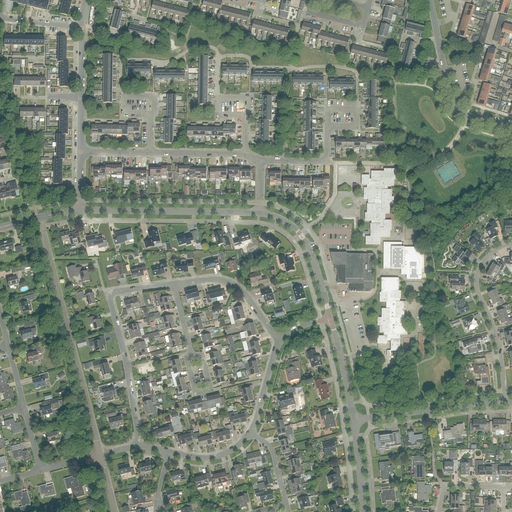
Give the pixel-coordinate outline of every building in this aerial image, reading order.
[(41,0),(35,0),(33,7),(40,9),(42,0),(41,0)] [(42,0),(40,9),(46,10),(48,2),(42,0)] [(214,0),(210,0),(208,7),(209,7),(213,8),(212,12),(214,13),(215,9),(214,9),(217,0),(214,0)] [(62,5),(61,8),(69,10),(70,4),(63,2),(62,5)] [(389,7),(389,4),(381,2),(381,5),(386,6),(385,10),(383,9),(383,12),(392,15),(394,8),(389,7)] [(478,14),(479,11),(473,10),(474,7),(467,4),(465,10),(478,14)] [(288,13),(289,7),(281,5),(280,8),(279,8),(279,11),(280,11),(278,17),(286,19),(288,13)] [(507,15),(508,9),(495,5),(494,8),(499,9),(499,12),(507,15)] [(219,15),(220,15),(224,16),(223,20),(225,21),(226,16),(225,16),(227,8),(221,7),(219,15)] [(61,8),(60,14),(67,16),(69,10),(61,8)] [(114,10),(113,16),(121,18),(122,15),(126,16),(127,13),(114,10)] [(391,20),(392,15),(383,12),(382,14),(384,14),(383,18),(382,21),(390,23),(391,20)] [(471,20),(471,17),(463,15),(462,20),(475,24),(476,21),(471,20)] [(113,16),(111,22),(124,25),(124,22),(120,21),(121,18),(113,16)] [(254,20),(252,29),(256,30),(255,34),(258,35),(259,30),(257,30),(260,21),(254,20)] [(134,34),(137,22),(134,21),(134,22),(133,25),(130,24),(128,32),(134,34)] [(389,25),(390,23),(382,21),(381,24),(380,23),(379,26),(381,26),(380,30),(388,32),(389,25)] [(111,22),(110,28),(118,30),(119,26),(123,27),(124,25),(111,22)] [(303,22),(301,31),(306,32),(305,36),(307,37),(308,32),(307,32),(310,23),(303,22)] [(407,22),(405,30),(409,31),(408,35),(410,36),(413,23),(407,22)] [(263,31),(264,32),(268,33),(267,37),(269,38),(270,33),(269,33),(271,24),(265,23),(263,31)] [(413,23),(410,36),(412,36),(413,32),(417,33),(419,25),(413,23)] [(506,38),(509,25),(504,23),(503,25),(503,28),(502,31),(501,34),(504,35),(503,37),(506,38)] [(142,27),(140,35),(145,37),(149,25),(146,24),(145,28),(142,27)] [(271,24),(269,33),(270,33),(274,34),(273,39),(275,39),(276,35),(275,34),(277,26),(271,24)] [(149,25),(145,37),(151,38),(154,30),(150,29),(151,25),(149,25)] [(313,34),(314,34),(319,35),(318,39),(317,39),(315,44),(318,44),(319,40),(318,40),(320,31),(321,26),(315,25),(313,34)] [(419,25),(417,33),(420,34),(419,38),(422,38),(425,26),(419,25)] [(467,30),(468,28),(460,25),(459,30),(472,34),(472,32),(467,30)] [(277,26),(275,34),(276,35),(280,36),(279,40),(281,41),(282,36),(281,36),(283,27),(277,26)] [(154,30),(151,38),(157,40),(161,28),(158,27),(157,31),(154,30)] [(286,42),(288,35),(287,35),(289,29),(283,27),(281,36),(282,36),(285,37),(284,42),(286,42)] [(387,37),(388,32),(380,30),(379,33),(378,33),(377,35),(378,35),(377,41),(385,43),(386,38),(387,37)] [(324,41),(328,42),(327,47),(329,47),(330,43),(330,42),(332,34),(326,32),(324,41)] [(330,42),(330,43),(334,44),(333,48),(335,49),(336,44),(335,44),(338,35),(332,34),(330,42)] [(335,44),(336,44),(340,45),(339,50),(341,50),(342,46),(341,46),(343,37),(338,35),(335,44)] [(10,45),(10,36),(4,36),(4,42),(1,42),(1,46),(4,46),(4,45),(10,45)] [(402,44),(401,46),(413,49),(415,43),(407,41),(406,45),(402,44)] [(353,45),(350,53),(355,55),(354,59),(355,59),(356,60),(358,55),(357,55),(359,46),(353,45)] [(401,46),(401,49),(404,50),(404,53),(412,55),(413,49),(401,46)] [(362,57),(363,57),(367,58),(366,62),(368,63),(369,58),(368,58),(370,49),(365,48),(362,57)] [(368,58),(369,58),(373,59),(372,63),(374,64),(375,60),(374,60),(376,51),(370,49),(368,58)] [(500,58),(501,55),(496,54),(497,51),(489,49),(487,54),(500,58)] [(374,60),(375,60),(378,61),(377,65),(379,66),(381,61),(380,61),(382,52),(376,51),(374,60)] [(398,58),(398,60),(401,61),(401,65),(409,67),(410,61),(398,58)] [(493,64),(494,62),(485,59),(484,64),(497,68),(502,70),(503,67),(498,66),(493,64)] [(241,63),(241,75),(247,75),(247,73),(249,73),(249,68),(247,68),(247,66),(243,66),(243,63),(241,63)] [(396,67),(395,70),(407,73),(409,67),(401,65),(400,68),(396,67)] [(490,74),(491,72),(482,69),(481,74),(494,78),(495,76),(490,74)] [(482,89),(495,93),(496,90),(491,89),(492,86),(484,83),(482,89)] [(488,99),(489,96),(481,94),(479,99),(492,103),(493,101),(488,99)] [(167,167),(164,167),(164,163),(162,163),(161,176),(167,176),(167,173),(172,173),(172,166),(167,166),(167,167)] [(184,176),(184,167),(181,167),(181,164),(179,164),(179,165),(176,165),(176,171),(177,171),(177,174),(179,174),(179,176),(184,176)] [(100,178),(101,168),(97,168),(97,165),(95,165),(95,166),(92,166),(92,173),(95,173),(94,178),(100,178)] [(254,175),(254,168),(249,168),(249,171),(245,171),(245,180),(251,180),(251,174),(254,175)] [(370,224),(370,231),(370,237),(366,237),(366,244),(380,244),(380,237),(390,237),(390,230),(392,230),(392,221),(385,221),(385,214),(389,214),(390,205),(394,205),(394,198),(392,198),(392,190),(387,190),(387,187),(394,187),(394,180),(399,180),(399,170),(384,169),(384,172),(371,172),(371,179),(369,179),(369,176),(362,176),(362,185),(367,185),(367,188),(364,188),(364,199),(368,199),(368,204),(367,204),(367,213),(365,213),(365,221),(371,221),(371,224),(370,224)] [(275,183),(275,173),(272,173),(272,170),(266,170),(266,177),(270,177),(270,183),(275,183)] [(11,198),(16,197),(15,191),(18,190),(16,182),(8,184),(9,188),(0,190),(0,199),(0,200),(11,197),(11,198)] [(495,229),(498,228),(495,221),(489,224),(491,227),(486,230),(491,239),(498,236),(495,229)] [(71,246),(72,246),(82,243),(78,230),(75,231),(75,232),(70,233),(69,231),(61,233),(63,241),(70,239),(71,246)] [(124,241),(133,239),(131,230),(125,231),(125,232),(116,234),(117,236),(113,237),(115,245),(125,243),(124,241)] [(153,243),(160,241),(157,230),(148,233),(150,241),(144,242),(146,248),(154,246),(153,243)] [(197,244),(200,243),(196,231),(190,233),(191,234),(184,236),(184,234),(177,236),(180,245),(186,243),(187,245),(191,244),(190,242),(196,240),(197,244)] [(241,242),(250,239),(248,231),(237,234),(238,238),(233,240),(235,246),(242,244),(241,242)] [(222,232),(214,234),(217,245),(224,244),(225,247),(230,245),(232,245),(230,238),(228,238),(224,239),(222,232)] [(477,250),(483,245),(479,240),(481,238),(476,232),(471,237),(474,240),(470,243),(477,250)] [(275,248),(280,242),(272,235),(270,238),(265,233),(261,238),(266,242),(267,241),(275,248)] [(89,247),(98,245),(99,249),(108,247),(108,246),(107,241),(106,240),(103,241),(102,236),(98,237),(97,235),(86,237),(89,247)] [(0,248),(1,251),(13,248),(11,240),(0,242),(0,248)] [(384,243),(384,269),(402,269),(404,269),(404,247),(401,247),(396,247),(396,243),(384,243)] [(469,259),(472,254),(467,250),(466,252),(465,251),(464,253),(463,252),(460,249),(461,249),(457,246),(453,250),(457,254),(452,261),(459,265),(460,264),(462,266),(465,266),(467,264),(465,262),(466,261),(467,261),(469,258),(469,259)] [(402,269),(402,274),(407,274),(407,279),(422,279),(422,269),(424,269),(424,255),(422,255),(422,247),(418,247),(404,247),(404,269),(402,269)] [(337,254),(332,254),(333,260),(336,274),(337,274),(337,284),(345,284),(350,284),(350,292),(364,292),(370,292),(372,290),(372,289),(373,282),(373,272),(373,260),(373,255),(364,254),(346,254),(337,254)] [(280,265),(285,264),(287,272),(295,270),(294,264),(293,258),(286,260),(285,255),(279,257),(279,259),(280,265)] [(215,264),(219,263),(217,257),(212,258),(212,260),(204,263),(205,270),(216,267),(215,264)] [(236,265),(239,264),(237,258),(236,258),(236,257),(232,258),(232,260),(232,262),(227,263),(229,273),(237,271),(236,265)] [(188,267),(194,266),(193,260),(186,261),(184,260),(181,260),(180,262),(180,263),(176,263),(177,272),(185,271),(185,272),(188,272),(188,267)] [(164,268),(167,267),(166,261),(160,263),(161,266),(152,268),(154,276),(165,273),(164,268)] [(122,274),(125,274),(123,263),(114,266),(115,269),(107,271),(109,279),(117,277),(118,280),(123,279),(122,274)] [(501,271),(504,267),(498,263),(496,266),(493,264),(490,269),(497,274),(499,270),(501,271)] [(143,271),(146,270),(145,264),(139,265),(140,268),(131,270),(133,278),(144,275),(143,271)] [(70,278),(76,277),(81,275),(83,283),(90,281),(87,272),(83,273),(82,268),(76,269),(75,266),(67,268),(70,278)] [(494,278),(497,274),(490,269),(486,275),(489,277),(488,280),(494,284),(496,279),(494,278)] [(22,275),(22,274),(21,271),(12,273),(13,277),(7,279),(9,286),(18,284),(16,277),(22,275)] [(259,285),(268,283),(266,277),(262,278),(260,273),(249,275),(251,283),(258,282),(259,285)] [(464,289),(464,281),(459,281),(459,277),(450,277),(450,284),(453,284),(452,289),(464,289)] [(381,293),(380,293),(380,302),(387,302),(387,309),(382,309),(382,318),(378,318),(378,326),(380,326),(380,333),(384,333),(384,336),(378,336),(378,344),(387,344),(387,341),(391,341),(391,351),(400,351),(400,335),(407,335),(407,324),(403,324),(403,318),(404,318),(404,310),(406,310),(406,302),(400,302),(400,298),(401,298),(401,291),(399,291),(399,278),(382,278),(381,293)] [(302,286),(296,288),(293,289),(296,301),(306,298),(302,286)] [(490,299),(498,296),(496,292),(499,291),(496,286),(490,289),(491,292),(488,293),(490,299)] [(265,302),(274,299),(273,294),(271,294),(270,293),(271,293),(269,287),(260,290),(262,297),(264,296),(265,298),(264,298),(265,302)] [(223,300),(227,299),(225,292),(222,292),(221,288),(215,290),(217,298),(223,297),(223,300)] [(194,302),(203,299),(202,292),(199,293),(198,289),(192,290),(194,299),(194,302)] [(188,300),(194,299),(192,290),(185,292),(186,296),(184,297),(185,304),(189,303),(188,300)] [(211,300),(217,298),(215,290),(209,291),(210,295),(206,296),(208,303),(212,303),(211,300)] [(89,305),(96,304),(93,294),(84,296),(83,292),(78,293),(79,300),(87,298),(89,305)] [(157,306),(160,306),(162,312),(173,309),(169,296),(162,298),(161,293),(154,295),(154,296),(154,298),(155,298),(157,306)] [(22,303),(20,303),(22,313),(29,311),(29,312),(33,311),(30,303),(29,301),(35,300),(34,294),(28,296),(21,298),(22,303)] [(498,307),(505,304),(502,299),(500,300),(498,296),(490,299),(493,305),(497,304),(498,307)] [(461,315),(470,311),(467,304),(465,305),(464,302),(465,302),(463,297),(454,300),(456,306),(457,305),(458,307),(458,308),(461,315)] [(134,311),(140,309),(137,298),(131,300),(134,311)] [(127,312),(134,311),(131,300),(124,301),(126,309),(123,310),(125,316),(128,315),(127,312)] [(236,315),(244,313),(242,307),(238,308),(237,305),(230,306),(231,310),(233,316),(236,315)] [(499,318),(507,315),(506,312),(509,311),(507,305),(500,307),(501,310),(497,311),(499,318)] [(241,320),(245,319),(244,313),(236,315),(233,316),(234,322),(235,325),(242,323),(241,320)] [(200,318),(203,317),(202,314),(196,315),(196,319),(192,320),(194,326),(202,324),(200,318)] [(163,325),(174,322),(172,315),(161,318),(163,325)] [(506,326),(511,324),(511,319),(511,318),(508,319),(507,315),(499,318),(501,324),(505,323),(506,326)] [(95,330),(102,328),(100,320),(96,321),(95,317),(88,318),(90,325),(94,324),(95,330)] [(476,327),(479,326),(477,321),(474,322),(472,317),(463,321),(464,325),(465,328),(466,328),(468,327),(470,332),(477,329),(476,327)] [(26,326),(27,330),(21,332),(23,339),(32,337),(33,336),(34,336),(34,335),(35,334),(36,333),(36,332),(36,331),(36,330),(36,329),(36,328),(34,323),(34,324),(34,321),(25,323),(26,326)] [(164,331),(176,328),(174,322),(163,325),(164,331)] [(247,332),(255,329),(254,323),(245,325),(247,332)] [(139,324),(127,327),(129,333),(131,333),(138,331),(140,330),(139,324)] [(202,324),(194,326),(195,332),(203,330),(202,324)] [(255,329),(247,332),(244,332),(245,338),(241,339),(242,342),(246,341),(253,339),(253,337),(257,336),(255,329)] [(131,333),(129,333),(131,340),(142,337),(140,330),(138,331),(131,333)] [(203,343),(212,340),(210,335),(213,334),(212,331),(205,333),(206,335),(202,336),(203,343)] [(179,333),(168,336),(169,342),(181,340),(179,333)] [(103,343),(106,342),(104,336),(98,338),(94,339),(88,340),(90,348),(95,346),(97,351),(103,350),(105,350),(103,343)] [(478,342),(483,340),(482,337),(472,339),(473,340),(463,343),(464,348),(466,348),(468,355),(482,351),(481,345),(479,346),(478,342)] [(85,339),(76,342),(78,348),(87,346),(85,339)] [(252,350),(260,347),(258,341),(254,342),(253,339),(246,341),(248,350),(252,350)] [(169,343),(167,343),(168,346),(170,345),(171,349),(172,349),(182,346),(181,340),(169,342),(169,343)] [(213,350),(220,348),(219,345),(213,346),(212,340),(203,343),(205,349),(212,347),(213,350)] [(143,349),(147,348),(145,342),(134,345),(136,351),(143,349)] [(33,353),(27,354),(29,362),(39,360),(37,354),(41,353),(40,347),(32,349),(33,353)] [(253,356),(261,353),(260,347),(252,350),(252,353),(253,356)] [(137,358),(149,355),(147,348),(143,349),(136,351),(137,358)] [(222,357),(221,352),(220,348),(213,350),(213,353),(209,354),(211,360),(219,358),(222,357)] [(311,368),(323,365),(320,355),(317,356),(315,350),(306,352),(308,360),(309,360),(311,368)] [(173,368),(181,366),(179,359),(176,360),(175,357),(167,360),(169,365),(172,364),(173,368)] [(217,368),(225,366),(224,363),(221,364),(219,358),(211,360),(212,366),(217,365),(217,368)] [(291,369),(288,369),(290,377),(288,378),(289,381),(299,379),(296,367),(300,366),(298,358),(289,361),(291,369)] [(489,378),(490,377),(489,375),(488,367),(483,367),(483,363),(486,363),(485,358),(474,360),(475,373),(478,373),(478,374),(480,374),(480,381),(476,381),(477,386),(489,384),(490,383),(489,378)] [(252,362),(252,359),(244,361),(247,370),(250,370),(258,367),(256,361),(252,362)] [(101,367),(103,376),(105,376),(106,379),(111,378),(110,374),(111,374),(108,363),(102,365),(101,361),(93,363),(95,369),(101,367)] [(172,378),(180,376),(179,373),(183,372),(181,366),(173,368),(174,372),(171,372),(172,378)] [(216,378),(224,376),(222,370),(225,370),(225,366),(217,368),(218,371),(214,372),(216,378)] [(247,370),(248,376),(249,379),(256,378),(255,375),(259,374),(258,367),(250,370),(247,370)] [(46,380),(50,379),(48,373),(40,375),(41,379),(33,380),(36,390),(41,388),(47,386),(46,380)] [(178,387),(186,384),(184,378),(181,379),(180,376),(172,378),(174,384),(177,383),(178,387)] [(222,386),(229,385),(229,381),(225,382),(224,376),(216,378),(217,384),(221,383),(222,386)] [(142,390),(150,388),(149,384),(151,384),(150,378),(142,380),(143,383),(141,384),(142,390)] [(322,400),(329,398),(327,391),(328,390),(327,385),(323,386),(322,380),(315,382),(317,388),(319,387),(322,400)] [(5,400),(14,398),(12,389),(9,389),(7,384),(0,385),(0,392),(0,394),(3,393),(5,400)] [(184,392),(188,391),(186,384),(178,387),(179,390),(176,391),(178,400),(184,398),(183,395),(185,394),(184,392)] [(108,389),(107,385),(99,387),(100,392),(103,391),(104,398),(102,401),(105,403),(114,400),(113,396),(116,395),(114,388),(108,389)] [(244,396),(252,394),(250,388),(247,389),(246,386),(238,388),(240,393),(243,393),(244,396)] [(303,386),(294,388),(286,390),(288,395),(278,398),(281,408),(287,407),(287,405),(295,403),(293,396),(296,395),(295,392),(304,390),(303,386)] [(147,399),(153,397),(155,397),(153,391),(151,392),(150,388),(142,390),(144,397),(146,396),(147,399)] [(250,402),(253,401),(252,394),(244,396),(245,400),(242,401),(243,406),(251,404),(250,402)] [(226,405),(224,397),(221,398),(220,395),(214,396),(216,405),(219,404),(220,406),(226,405)] [(212,406),(216,405),(214,396),(207,398),(208,401),(205,402),(207,409),(207,410),(213,408),(212,406)] [(156,407),(155,403),(153,397),(147,399),(145,399),(146,402),(144,403),(145,409),(156,407)] [(60,408),(58,399),(50,401),(52,406),(40,409),(42,417),(54,414),(53,410),(60,408)] [(207,409),(205,402),(202,403),(202,400),(195,401),(197,409),(201,408),(202,411),(207,410),(207,409)] [(194,410),(197,409),(195,401),(189,403),(190,406),(187,407),(189,415),(194,413),(194,410)] [(150,418),(158,416),(156,410),(156,407),(145,409),(147,416),(149,415),(150,418)] [(246,419),(249,418),(247,410),(242,412),(242,415),(238,416),(241,424),(247,422),(246,419)] [(326,429),(336,427),(333,414),(329,415),(328,410),(320,412),(322,420),(324,420),(326,429)] [(112,429),(124,426),(122,416),(118,417),(116,411),(105,413),(107,418),(109,417),(110,419),(109,419),(112,429)] [(241,424),(238,416),(235,417),(234,414),(229,415),(231,423),(233,422),(234,426),(241,424)] [(277,429),(285,427),(284,423),(286,423),(284,417),(276,419),(277,422),(275,423),(277,429)] [(13,434),(23,432),(20,422),(15,424),(14,419),(4,421),(6,427),(11,426),(13,434)] [(480,431),(480,420),(473,420),(473,425),(470,425),(470,433),(473,433),(473,431),(480,431)] [(490,433),(490,426),(486,425),(487,420),(480,420),(480,431),(486,431),(486,433),(490,433)] [(500,431),(500,420),(493,420),(493,426),(490,426),(490,433),(495,433),(495,431),(500,431)] [(510,433),(510,426),(506,426),(506,420),(500,420),(500,431),(504,431),(504,433),(506,433),(506,436),(509,436),(509,433),(510,433)] [(167,428),(163,429),(164,432),(165,437),(171,435),(171,433),(174,432),(172,424),(166,426),(167,428)] [(462,436),(466,436),(465,431),(464,431),(463,424),(457,425),(457,426),(454,427),(454,428),(451,428),(451,431),(443,432),(444,440),(455,439),(462,438),(462,436)] [(230,431),(233,430),(231,425),(226,426),(227,432),(223,433),(225,441),(232,439),(230,431)] [(286,431),(285,427),(277,429),(278,436),(280,435),(281,438),(289,436),(294,435),(293,431),(292,431),(292,430),(291,430),(290,430),(288,430),(286,431)] [(158,428),(153,429),(155,437),(158,436),(159,439),(165,437),(164,432),(163,429),(159,430),(158,428)] [(196,438),(194,434),(193,430),(188,432),(188,435),(185,436),(187,444),(193,442),(193,439),(196,438)] [(57,431),(50,433),(47,434),(49,442),(60,440),(57,431)] [(225,441),(223,433),(220,433),(219,431),(213,432),(215,440),(218,439),(219,442),(225,441)] [(417,444),(424,443),(423,434),(414,435),(413,431),(408,432),(409,438),(403,439),(405,447),(417,445),(417,444)] [(213,441),(215,440),(213,432),(208,433),(209,436),(205,437),(207,445),(213,444),(213,441)] [(207,445),(205,437),(201,438),(200,433),(194,434),(196,438),(196,440),(199,440),(201,447),(207,445)] [(377,449),(390,447),(399,446),(398,433),(375,436),(377,449)] [(187,444),(185,436),(181,437),(180,434),(175,435),(177,443),(180,442),(181,446),(187,444)] [(281,448),(289,446),(288,442),(291,441),(289,436),(281,438),(282,441),(280,441),(281,448)] [(334,446),(338,445),(336,438),(329,440),(330,442),(323,444),(325,452),(324,453),(325,457),(333,455),(332,453),(336,452),(334,446)] [(11,446),(12,449),(14,459),(23,457),(24,461),(30,460),(27,451),(23,452),(21,444),(11,446)] [(296,451),(293,452),(292,449),(290,450),(289,446),(281,448),(283,454),(285,454),(286,457),(297,454),(296,451)] [(263,464),(266,463),(264,456),(261,457),(260,452),(253,454),(256,464),(262,462),(263,464)] [(250,465),(256,464),(253,454),(247,455),(248,460),(245,461),(247,467),(250,467),(250,465)] [(289,468),(300,465),(299,459),(300,459),(300,455),(292,457),(293,460),(288,462),(289,468)] [(414,475),(412,475),(412,478),(423,478),(422,462),(424,462),(424,457),(420,457),(420,456),(414,457),(414,462),(414,466),(417,466),(417,468),(417,470),(414,470),(414,475)] [(505,476),(506,467),(501,467),(501,462),(498,462),(498,459),(496,459),(496,465),(496,472),(499,472),(499,476),(505,476)] [(153,471),(152,468),(150,460),(146,461),(147,464),(144,465),(143,464),(139,465),(141,473),(145,472),(146,473),(153,471)] [(445,468),(445,473),(453,473),(453,467),(458,467),(458,460),(451,460),(451,463),(445,463),(445,468)] [(469,476),(469,468),(472,468),(473,461),(468,461),(468,464),(461,464),(461,476),(469,476)] [(479,476),(486,476),(486,467),(486,463),(486,461),(476,461),(476,472),(479,472),(479,476)] [(389,462),(379,463),(379,468),(380,471),(381,471),(383,481),(390,480),(389,472),(393,472),(392,466),(390,466),(389,462)] [(131,469),(130,468),(129,464),(119,466),(121,475),(131,472),(132,476),(136,475),(134,469),(131,469)] [(244,465),(240,466),(240,465),(234,466),(235,470),(231,471),(233,479),(237,478),(237,477),(243,475),(241,470),(245,470),(244,465)] [(297,476),(300,475),(304,474),(303,471),(302,471),(300,465),(289,468),(291,474),(297,473),(297,476)] [(496,472),(496,465),(490,465),(490,467),(486,467),(486,476),(492,476),(492,472),(496,472)] [(341,474),(340,468),(339,468),(333,469),(335,475),(327,477),(329,484),(335,483),(336,488),(343,486),(340,474),(341,474)] [(181,481),(186,480),(184,470),(171,474),(173,481),(180,479),(181,481)] [(227,485),(232,484),(230,474),(227,475),(226,472),(220,474),(222,484),(227,483),(227,485)] [(259,491),(264,489),(271,487),(271,485),(273,484),(270,472),(262,474),(264,483),(262,483),(257,485),(259,491)] [(212,482),(212,481),(210,473),(206,474),(206,476),(196,478),(198,488),(209,486),(208,483),(212,482)] [(223,486),(222,484),(220,474),(213,476),(214,480),(212,481),(212,482),(214,488),(223,486)] [(290,488),(301,485),(300,479),(301,478),(300,475),(297,476),(293,477),(294,480),(289,481),(290,488)] [(73,479),(73,478),(65,480),(68,490),(72,489),(74,498),(85,495),(82,486),(85,486),(82,477),(73,479)] [(428,491),(431,491),(431,486),(425,485),(425,482),(416,482),(416,486),(418,486),(418,502),(425,502),(428,502),(428,491)] [(46,485),(38,487),(41,495),(44,494),(45,498),(56,495),(53,485),(46,487),(46,485)] [(298,496),(305,494),(304,491),(303,491),(301,485),(290,488),(292,494),(297,493),(298,496)] [(392,502),(396,501),(394,489),(389,490),(389,487),(381,488),(381,493),(380,494),(382,504),(386,504),(386,501),(392,501),(392,502)] [(172,502),(181,500),(180,495),(182,494),(183,494),(183,492),(182,491),(181,491),(177,492),(176,489),(167,492),(168,497),(171,497),(172,502)] [(261,502),(273,499),(271,491),(264,493),(263,490),(255,492),(257,497),(260,496),(261,502)] [(27,492),(22,494),(22,491),(14,493),(14,494),(10,495),(12,502),(16,501),(16,502),(20,501),(22,507),(19,507),(21,511),(31,509),(30,505),(27,492)] [(134,506),(146,503),(145,499),(143,499),(141,491),(131,493),(134,506)] [(462,498),(462,492),(455,492),(455,495),(451,495),(451,502),(459,502),(459,498),(462,498)] [(246,502),(249,501),(247,494),(243,495),(243,497),(237,498),(240,509),(248,507),(246,502)] [(301,509),(311,506),(308,497),(298,499),(299,503),(300,503),(301,509)] [(343,497),(336,499),(338,506),(344,505),(343,497)] [(491,501),(491,498),(483,498),(483,501),(485,501),(485,507),(496,507),(496,501),(491,501)] [(459,506),(459,502),(451,502),(451,509),(454,509),(454,511),(455,511),(465,511),(465,506),(459,506)]
